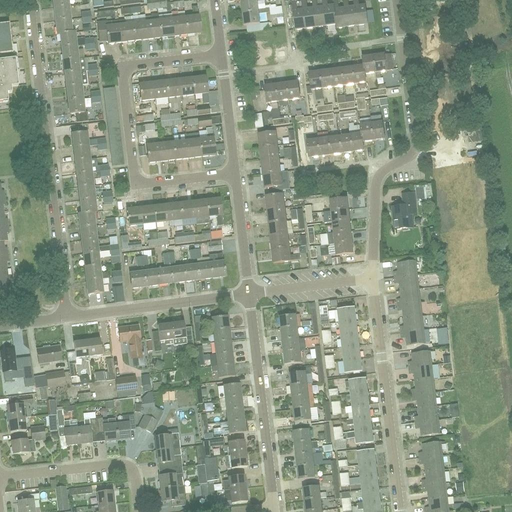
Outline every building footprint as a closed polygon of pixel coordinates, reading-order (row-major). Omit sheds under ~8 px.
[(68,0),(53,0),(54,9),(69,7),(68,0)] [(240,0),(242,12),(258,10),(257,3),(268,1),(280,0),(240,0)] [(315,0),(312,1),(313,10),(315,28),(326,27),(323,8),(318,9),(316,0),(315,0)] [(321,0),(323,8),(326,27),(336,25),(333,7),(328,7),(326,0),(321,0)] [(344,0),(343,0),(344,9),(347,28),(357,27),(354,8),(349,9),(347,0),(344,0)] [(368,25),(368,24),(366,11),(365,6),(359,7),(358,0),(353,0),(354,8),(357,27),(368,25)] [(301,2),(303,11),(305,30),(315,28),(313,10),(307,10),(306,1),(301,2)] [(333,7),(336,25),(337,29),(347,28),(344,9),(339,10),(338,1),(333,2),(333,7)] [(295,31),(305,30),(303,11),(297,12),(296,3),(291,3),(295,31)] [(81,12),(90,10),(89,4),(80,5),(81,12)] [(157,9),(156,4),(147,5),(148,17),(158,16),(157,10),(157,9)] [(69,7),(54,9),(56,22),(71,21),(69,7)] [(192,17),(185,18),(187,36),(200,34),(197,7),(191,8),(192,17)] [(268,23),(260,24),(259,17),(263,17),(263,19),(270,18),(269,9),(258,10),(242,12),(244,26),(246,26),(247,33),(269,30),(269,29),(284,27),(283,23),(268,25),(268,23)] [(366,11),(368,24),(374,23),(373,10),(366,11)] [(185,18),(177,19),(177,13),(170,14),(171,20),(173,38),(187,36),(185,18)] [(171,20),(158,21),(160,39),(173,38),(171,20)] [(71,21),(56,22),(57,36),(60,36),(60,35),(72,34),(71,21)] [(121,44),(134,42),(132,25),(126,25),(125,21),(119,22),(121,44)] [(147,41),(160,39),(158,21),(145,23),(147,41)] [(113,27),(108,27),(107,23),(98,24),(100,42),(107,41),(108,45),(121,44),(119,22),(112,22),(113,27)] [(145,23),(132,25),(134,42),(147,41),(145,23)] [(0,103),(8,102),(7,94),(12,94),(11,88),(18,87),(15,60),(0,61),(0,55),(13,54),(10,24),(0,25),(0,103)] [(62,48),(77,47),(75,33),(72,34),(60,35),(60,36),(62,48)] [(96,39),(94,39),(93,38),(84,40),(84,43),(81,44),(81,47),(85,46),(97,44),(96,39)] [(77,47),(62,48),(64,62),(78,60),(77,47)] [(387,71),(393,70),(391,55),(385,56),(385,55),(373,57),(376,73),(377,79),(381,79),(380,73),(387,72),(387,71)] [(376,73),(373,57),(362,58),(363,67),(365,75),(376,73)] [(78,60),(64,62),(65,75),(80,73),(78,60)] [(365,75),(363,67),(352,68),(355,85),(366,84),(365,75)] [(355,85),(352,68),(341,70),(344,87),(355,85)] [(344,87),(341,70),(331,71),(333,88),(344,87)] [(333,88),(331,71),(320,73),(322,90),(333,88)] [(80,73),(65,75),(67,88),(81,86),(80,73)] [(322,90),(320,73),(309,74),(310,86),(306,87),(307,95),(311,94),(311,91),(322,90)] [(203,105),(209,104),(206,78),(193,79),(194,96),(202,95),(203,105)] [(194,96),(193,79),(179,81),(181,97),(194,96)] [(181,97),(179,81),(166,82),(168,99),(181,97)] [(168,99),(166,82),(153,84),(155,100),(168,99)] [(289,101),(300,99),(298,83),(286,84),(289,101)] [(155,100),(153,84),(139,85),(141,102),(155,100)] [(289,101),(286,84),(276,85),(278,102),(289,101)] [(278,102),(276,85),(265,87),(267,104),(278,102)] [(387,95),(387,94),(386,88),(386,85),(378,86),(378,91),(379,97),(387,95)] [(81,86),(67,88),(68,101),(83,100),(81,86)] [(103,90),(112,167),(124,166),(115,89),(103,90)] [(358,111),(366,110),(365,98),(357,99),(358,111)] [(83,100),(68,101),(70,115),(85,113),(83,100)] [(210,115),(209,108),(196,110),(197,117),(210,115)] [(272,113),(273,121),(274,127),(281,126),(280,120),(281,120),(280,112),(272,113)] [(270,127),(268,113),(254,115),(256,129),(270,127)] [(318,122),(334,120),(334,114),(318,116),(318,122)] [(198,128),(211,126),(210,118),(197,120),(198,128)] [(377,118),(377,123),(371,124),(373,141),(384,140),(381,118),(377,118)] [(197,120),(187,121),(188,127),(194,126),(195,132),(198,131),(198,128),(197,120)] [(373,141),(371,124),(360,126),(363,151),(364,151),(362,143),(373,141)] [(363,151),(360,126),(361,134),(350,136),(352,153),(363,151)] [(200,141),(202,158),(215,156),(212,129),(206,130),(207,140),(200,141)] [(97,141),(88,142),(87,133),(72,135),(74,149),(89,147),(97,146),(98,146),(106,145),(105,140),(97,141)] [(260,149),(277,147),(275,133),(258,135),(260,149)] [(352,153),(350,136),(339,137),(342,154),(352,153)] [(200,141),(192,141),(191,137),(186,138),(186,142),(188,159),(202,158),(200,141)] [(342,154),(339,137),(328,139),(331,156),(342,154)] [(331,156),(328,139),(318,140),(320,157),(331,156)] [(320,157),(318,140),(306,142),(309,159),(320,157)] [(188,159),(186,142),(173,144),(175,161),(188,159)] [(175,161),(173,144),(160,145),(162,162),(175,161)] [(162,162),(160,145),(147,147),(149,164),(162,162)] [(89,147),(74,149),(76,162),(90,160),(89,147)] [(277,147),(260,149),(261,162),(278,160),(277,147)] [(90,160),(76,162),(77,175),(92,173),(90,160)] [(278,160),(261,162),(263,175),(280,173),(278,160)] [(92,173),(77,175),(79,188),(93,187),(92,179),(96,179),(101,178),(110,177),(109,171),(100,172),(92,173)] [(280,173),(263,175),(264,188),(282,186),(281,185),(286,185),(286,182),(287,181),(286,173),(280,174),(280,173)] [(93,187),(79,188),(80,202),(95,200),(93,187)] [(293,190),(293,196),(294,202),(304,201),(304,195),(303,195),(303,189),(293,190)] [(409,216),(416,215),(414,194),(402,195),(403,207),(392,208),(395,230),(411,229),(409,216)] [(267,211),(284,209),(283,195),(265,197),(267,211)] [(207,201),(209,218),(217,217),(218,226),(223,226),(220,199),(207,201)] [(331,212),(348,210),(347,199),(329,201),(331,212)] [(93,214),(96,213),(95,200),(80,202),(82,215),(93,213),(93,214)] [(193,202),(195,219),(196,227),(209,225),(208,218),(209,218),(207,201),(193,202)] [(195,219),(193,202),(180,204),(182,220),(195,219)] [(167,205),(169,227),(175,226),(174,221),(182,220),(180,204),(167,205)] [(154,207),(156,223),(163,223),(164,228),(169,227),(167,205),(154,207)] [(156,223),(154,207),(140,208),(142,225),(156,223)] [(142,225),(140,208),(127,210),(129,226),(142,225)] [(284,209),(267,211),(268,224),(286,222),(284,209)] [(348,210),(331,212),(332,223),(349,221),(348,210)] [(4,213),(0,213),(0,227),(8,227),(7,220),(4,220),(4,213)] [(82,215),(79,215),(80,228),(95,227),(93,214),(93,213),(82,215)] [(349,221),(332,223),(333,234),(351,232),(349,221)] [(287,235),(286,222),(268,224),(270,237),(287,235)] [(8,227),(0,227),(0,241),(7,241),(7,234),(9,234),(8,227)] [(95,227),(80,228),(82,242),(96,240),(96,239),(103,239),(101,227),(95,227)] [(201,235),(201,236),(201,241),(211,240),(210,233),(210,231),(201,232),(201,235)] [(218,232),(210,233),(211,240),(219,239),(218,232)] [(351,232),(333,234),(329,234),(330,245),(352,243),(351,232)] [(184,234),(184,238),(185,243),(195,242),(194,233),(184,234)] [(287,235),(270,237),(271,250),(289,248),(287,235)] [(118,245),(117,245),(116,237),(109,238),(110,246),(109,246),(97,248),(96,240),(82,242),(83,255),(119,251),(118,245)] [(329,255),(332,257),(336,256),(353,254),(352,243),(330,245),(328,248),(329,255)] [(210,252),(213,251),(222,250),(221,244),(209,245),(210,252)] [(162,255),(164,270),(157,271),(159,286),(172,284),(168,254),(167,245),(158,246),(157,246),(157,251),(163,250),(163,255),(162,255)] [(289,248),(271,250),(273,264),(300,260),(299,255),(290,256),(289,248)] [(99,266),(99,258),(110,257),(110,258),(119,257),(119,251),(83,255),(85,268),(99,266)] [(142,257),(143,267),(149,266),(148,258),(155,257),(154,251),(141,253),(141,257),(142,257)] [(172,284),(185,282),(183,267),(175,269),(174,263),(175,262),(174,253),(168,254),(172,284)] [(218,263),(210,264),(212,279),(226,277),(224,262),(223,262),(222,254),(217,255),(218,263)] [(8,255),(0,256),(0,270),(7,269),(6,262),(9,262),(8,255)] [(396,260),(397,264),(398,272),(393,273),(394,279),(417,276),(415,262),(421,262),(420,258),(396,260)] [(210,264),(197,266),(199,281),(212,279),(210,264)] [(107,274),(100,274),(99,266),(85,268),(87,282),(101,280),(108,279),(107,274)] [(197,266),(183,267),(185,282),(199,281),(197,266)] [(7,269),(0,270),(0,284),(11,283),(10,277),(8,277),(7,269)] [(144,273),(144,277),(145,287),(159,286),(157,271),(144,273)] [(145,287),(144,277),(144,273),(130,274),(132,289),(145,287)] [(417,276),(394,279),(394,284),(399,284),(400,292),(418,290),(417,276)] [(88,295),(103,293),(101,280),(87,282),(88,295)] [(11,283),(0,284),(0,299),(10,298),(10,291),(12,290),(11,283)] [(418,290),(400,292),(401,299),(396,300),(397,306),(420,303),(418,290)] [(420,303),(397,306),(398,312),(402,311),(403,319),(422,317),(420,303)] [(309,317),(311,316),(313,336),(319,335),(316,316),(315,306),(308,307),(309,317)] [(339,323),(355,321),(354,308),(337,310),(339,323)] [(297,328),(303,327),(311,326),(310,322),(300,323),(300,322),(296,322),(295,315),(279,317),(280,329),(297,327),(297,328)] [(211,318),(213,331),(229,329),(228,317),(211,318)] [(422,317),(403,319),(404,327),(399,327),(400,333),(423,331),(422,317)] [(328,328),(328,325),(330,325),(329,318),(320,319),(321,326),(322,326),(322,329),(328,328)] [(355,321),(339,323),(340,336),(357,334),(355,321)] [(173,346),(187,344),(187,348),(193,347),(192,335),(191,327),(185,328),(184,322),(170,324),(173,344),(173,346)] [(196,343),(202,342),(200,323),(194,324),(196,343)] [(152,333),(153,340),(154,352),(161,351),(160,342),(165,341),(165,345),(173,344),(170,324),(157,326),(158,332),(152,333)] [(120,343),(129,342),(132,360),(142,359),(140,340),(139,340),(137,326),(118,329),(120,343)] [(297,327),(280,329),(282,341),(298,339),(297,328),(297,327)] [(230,341),(229,329),(213,331),(214,343),(230,341)] [(438,330),(439,338),(448,337),(447,329),(438,330)] [(323,345),(332,344),(330,331),(322,332),(323,345)] [(406,347),(425,345),(423,331),(400,333),(401,339),(405,339),(406,347)] [(357,334),(340,336),(342,348),(358,346),(357,334)] [(89,357),(102,355),(100,339),(87,341),(89,357)] [(298,339),(282,341),(283,353),(300,351),(298,339)] [(89,357),(87,341),(73,343),(75,359),(89,357)] [(214,343),(215,355),(232,353),(230,341),(214,343)] [(48,363),(62,361),(59,346),(49,348),(49,347),(43,348),(43,349),(37,350),(39,364),(40,367),(49,365),(48,363)] [(358,346),(342,348),(343,361),(360,359),(358,346)] [(319,386),(325,385),(320,347),(315,348),(319,386)] [(27,378),(25,364),(23,364),(23,360),(19,360),(18,350),(4,351),(5,357),(2,357),(2,365),(5,365),(6,372),(15,371),(15,379),(27,378)] [(300,351),(283,353),(285,365),(301,363),(300,351)] [(408,368),(432,366),(430,352),(411,354),(412,363),(408,363),(408,368)] [(215,355),(217,366),(211,367),(233,365),(232,353),(215,355)] [(326,370),(335,369),(334,356),(325,357),(326,370)] [(360,359),(343,361),(345,374),(361,372),(360,359)] [(114,372),(112,360),(106,361),(106,362),(107,373),(105,373),(106,381),(106,382),(111,381),(115,380),(114,372)] [(199,368),(198,368),(197,360),(193,361),(193,369),(194,376),(197,402),(203,401),(199,376),(199,368)] [(70,378),(77,377),(75,364),(68,365),(70,378)] [(212,372),(217,371),(218,379),(235,377),(233,365),(211,367),(212,372)] [(432,366),(408,368),(409,375),(414,374),(415,382),(433,380),(432,366)] [(290,387),(307,385),(305,372),(289,374),(290,387)] [(48,388),(66,385),(64,373),(46,376),(48,388)] [(142,387),(150,386),(149,376),(141,376),(142,387)] [(136,391),(135,378),(115,380),(117,399),(127,397),(136,396),(135,391),(136,391)] [(33,386),(32,379),(24,380),(25,387),(33,386)] [(350,395),(367,393),(366,380),(349,382),(350,395)] [(433,380),(415,382),(415,390),(411,390),(412,396),(435,393),(433,380)] [(225,399),(241,397),(240,384),(223,386),(225,399)] [(307,385),(290,387),(292,398),(313,396),(312,385),(307,385)] [(162,402),(175,402),(174,392),(162,393),(162,402)] [(145,402),(154,401),(152,393),(143,394),(145,402)] [(367,393),(350,395),(350,396),(346,396),(347,402),(351,402),(352,407),(369,405),(367,393)] [(435,393),(412,396),(413,402),(417,402),(418,409),(437,407),(435,393)] [(90,394),(78,395),(79,404),(91,402),(90,394)] [(313,396),(292,398),(293,410),(310,408),(314,408),(313,396)] [(28,404),(32,403),(32,397),(19,399),(20,405),(7,407),(8,420),(24,418),(24,417),(30,416),(29,409),(28,409),(28,404)] [(241,397),(225,399),(226,410),(243,408),(241,397)] [(340,402),(331,403),(333,416),(342,415),(340,402)] [(138,427),(145,431),(156,409),(155,408),(154,404),(141,406),(140,414),(144,416),(138,427)] [(369,405),(352,407),(353,420),(370,418),(369,405)] [(67,446),(79,445),(77,429),(75,430),(70,430),(69,422),(64,422),(63,410),(62,407),(56,408),(56,411),(58,426),(64,425),(65,437),(66,446),(67,446)] [(437,407),(418,409),(418,417),(414,418),(415,423),(438,421),(437,407)] [(243,408),(226,410),(227,422),(244,420),(243,408)] [(310,408),(293,410),(295,422),(311,421),(310,408)] [(156,409),(145,431),(152,435),(159,423),(164,413),(156,409)] [(85,428),(77,429),(79,445),(92,444),(91,435),(97,435),(95,419),(96,419),(95,414),(84,415),(84,420),(85,428)] [(115,425),(117,441),(130,439),(129,431),(135,430),(133,415),(122,416),(123,424),(115,425)] [(24,418),(8,420),(10,433),(26,431),(24,418)] [(102,418),(96,419),(95,419),(97,435),(103,434),(104,442),(117,441),(115,425),(115,419),(107,420),(107,421),(102,421),(102,418)] [(370,418),(353,420),(355,432),(371,430),(370,418)] [(244,420),(227,422),(227,423),(219,423),(221,435),(245,432),(244,420)] [(438,421),(415,423),(416,430),(420,429),(421,437),(440,435),(438,421)] [(345,440),(343,440),(342,427),(333,428),(335,449),(336,451),(346,449),(345,440)] [(180,449),(180,448),(172,449),(171,442),(179,441),(178,429),(163,431),(163,437),(155,438),(156,451),(180,449)] [(293,432),(294,444),(310,443),(309,430),(293,432)] [(371,430),(355,432),(356,445),(373,443),(371,430)] [(32,435),(32,441),(27,441),(27,440),(11,442),(13,456),(29,454),(28,448),(35,447),(34,441),(45,440),(44,434),(32,435)] [(244,442),(228,443),(229,447),(224,447),(225,453),(229,452),(230,456),(230,457),(246,455),(244,442)] [(311,450),(310,443),(294,444),(295,456),(312,454),(312,455),(316,454),(315,449),(311,450)] [(419,459),(443,457),(441,443),(422,445),(423,453),(419,454),(419,459)] [(180,449),(156,451),(158,464),(166,463),(167,469),(182,468),(180,449)] [(358,466),(375,464),(374,451),(357,453),(358,466)] [(347,460),(356,460),(356,452),(347,452),(347,460)] [(312,454),(295,456),(297,468),(313,466),(317,466),(317,460),(313,461),(312,455),(312,454)] [(231,469),(231,470),(247,468),(246,455),(230,457),(230,456),(225,457),(227,470),(231,469)] [(443,457),(419,459),(420,466),(424,465),(425,473),(444,470),(443,457)] [(375,464),(358,466),(360,478),(377,476),(375,464)] [(206,476),(206,477),(218,475),(217,469),(217,466),(205,467),(206,470),(205,470),(197,471),(198,477),(206,476)] [(314,473),(313,466),(297,468),(298,480),(315,478),(318,478),(318,473),(314,473)] [(182,468),(167,469),(168,476),(159,477),(161,489),(184,487),(182,468)] [(444,470),(425,473),(426,481),(422,481),(423,487),(446,484),(444,470)] [(206,477),(207,483),(207,484),(208,496),(216,496),(216,494),(214,494),(214,493),(213,482),(219,481),(218,475),(206,477)] [(228,478),(228,481),(224,482),(225,492),(246,490),(245,476),(228,478)] [(377,476),(360,478),(361,491),(378,489),(377,476)] [(446,484),(423,487),(423,493),(427,492),(428,500),(448,498),(446,484)] [(58,497),(67,496),(66,487),(57,488),(58,497)] [(179,507),(186,506),(185,494),(184,487),(161,489),(162,502),(171,502),(171,508),(174,507),(174,511),(177,511),(180,511),(179,507)] [(320,500),(320,499),(327,499),(326,493),(320,494),(319,487),(302,489),(304,501),(320,500)] [(69,496),(77,495),(92,494),(91,488),(68,490),(69,496)] [(378,489),(361,491),(363,503),(380,502),(378,489)] [(225,502),(231,502),(231,504),(248,502),(246,490),(225,492),(224,492),(225,502)] [(98,507),(114,505),(113,491),(97,493),(98,507)] [(19,511),(34,511),(33,501),(40,500),(39,494),(28,495),(29,501),(18,502),(19,511)] [(216,496),(208,496),(209,506),(209,507),(210,507),(218,506),(216,496)] [(448,498),(428,500),(429,508),(425,509),(425,511),(444,511),(449,511),(448,498)] [(315,511),(322,511),(320,500),(304,501),(305,511),(315,511)] [(380,511),(380,502),(363,503),(363,511),(380,511)]
